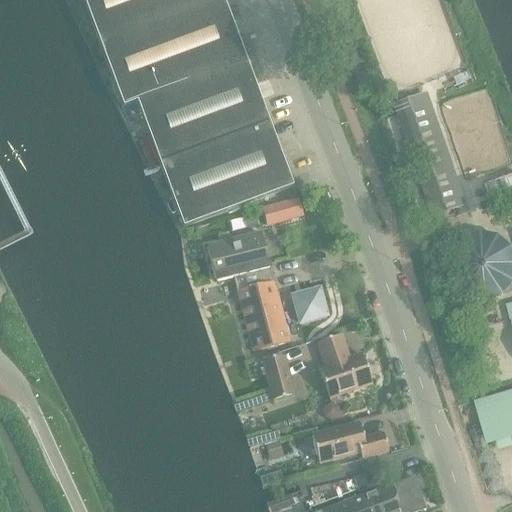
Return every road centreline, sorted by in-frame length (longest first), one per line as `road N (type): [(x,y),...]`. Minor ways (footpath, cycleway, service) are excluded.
road 1 (tertiary): [(462,511),(278,0)]
road 2 (unclassified): [(77,511),(20,392),(0,371)]
